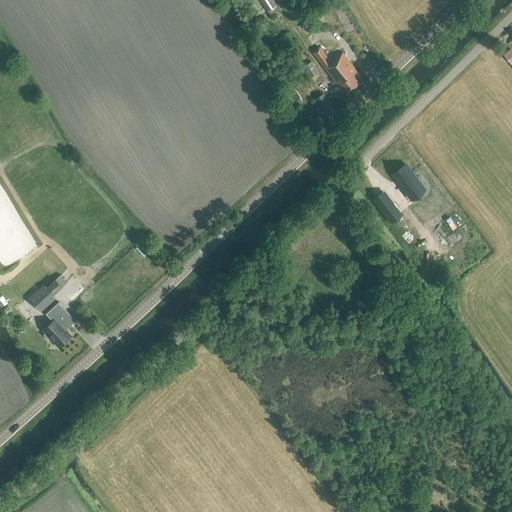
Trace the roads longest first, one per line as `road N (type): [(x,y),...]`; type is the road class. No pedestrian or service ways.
road 1 (unclassified): [(0,505),(102,417),(511,14)]
road 2 (tertiary): [(0,446),(466,0)]
